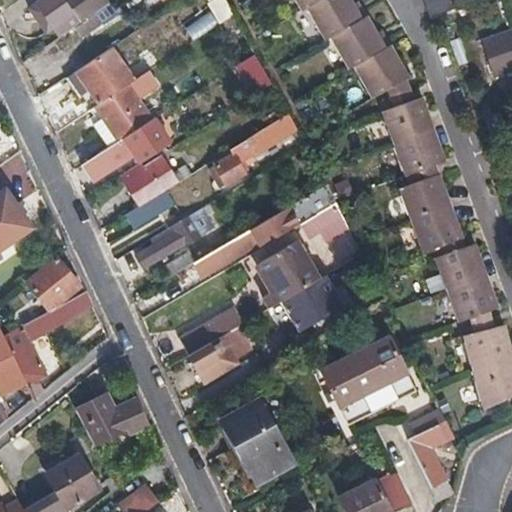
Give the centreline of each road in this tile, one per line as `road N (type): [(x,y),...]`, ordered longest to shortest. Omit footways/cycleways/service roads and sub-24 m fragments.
road 1 (residential): [(144,348),(0,49)]
road 2 (residential): [(511,294),(431,74),(392,0)]
road 3 (residential): [(144,348),(0,460)]
road 4 (residential): [(217,511),(144,348)]
